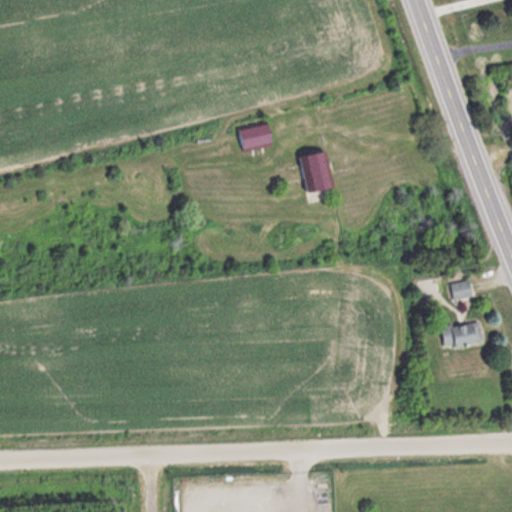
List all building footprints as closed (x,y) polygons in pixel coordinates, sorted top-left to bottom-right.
[(281,145),(276,124),(242,132),(247,152),(281,145)] [(307,196),(340,194),(337,156),(304,158),(307,196)] [(434,281),(417,281),(417,299),(434,299),(434,281)] [(463,296),(460,281),(442,285),(445,299),(463,296)] [(436,349),(475,343),(472,322),(433,328),(436,349)]
